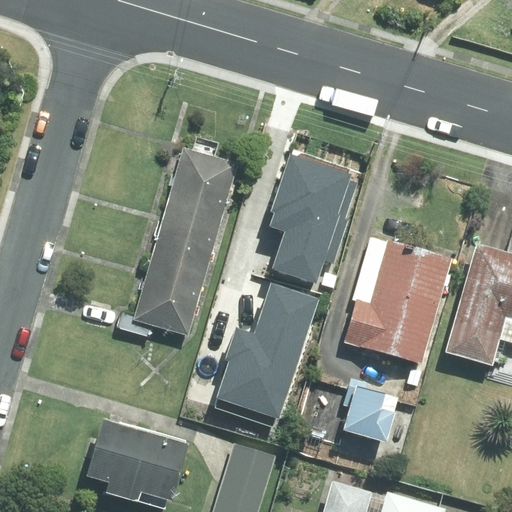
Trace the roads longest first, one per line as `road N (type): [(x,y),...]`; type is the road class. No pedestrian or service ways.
road 1 (secondary): [(511,119),(116,0)]
road 2 (residential): [(0,339),(99,0)]
